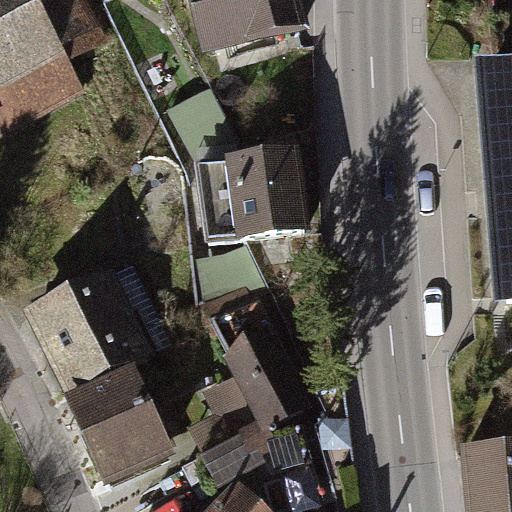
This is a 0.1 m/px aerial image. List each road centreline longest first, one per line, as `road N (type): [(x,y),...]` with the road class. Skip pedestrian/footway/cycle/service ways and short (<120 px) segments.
road 1 (secondary): [(371,0),(376,159),(412,511)]
road 2 (residential): [(71,511),(0,355)]
